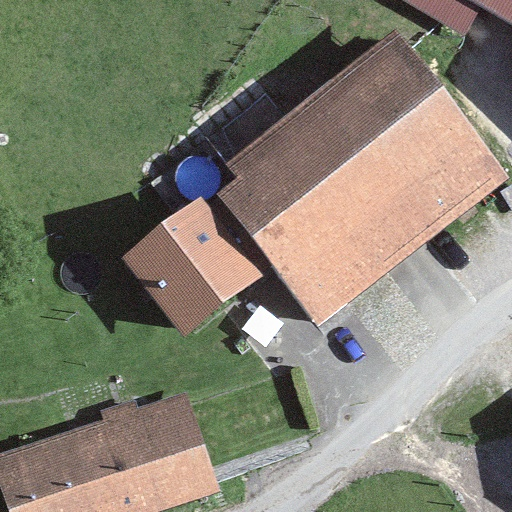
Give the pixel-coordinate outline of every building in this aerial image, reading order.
[(378,0),(468,51),(488,17),(497,0),(378,0)] [(511,29),(511,0),(497,0),(488,17),(511,29)] [(240,196),(216,215),(318,342),(510,189),(396,46),(227,179),(240,196)] [(206,216),(125,277),(186,357),(267,297),(206,216)] [(104,428),(0,462),(0,494),(5,511),(202,511),(223,505),(188,400),(139,416),(135,405),(100,417),(104,428)]
